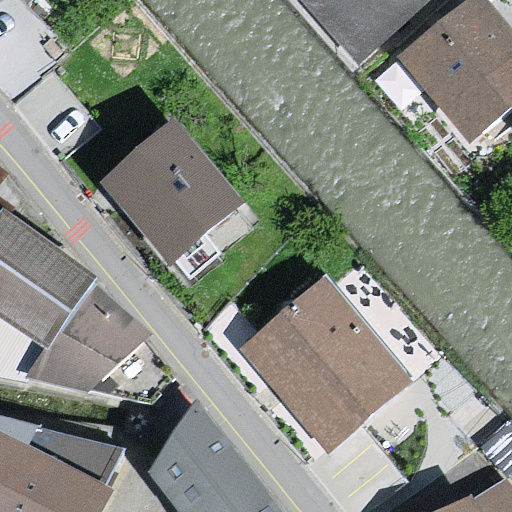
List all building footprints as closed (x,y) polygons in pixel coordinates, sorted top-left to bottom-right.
[(302,0),(361,67),(438,0),(302,0)] [(511,115),(511,31),(486,0),(477,0),(403,60),(473,146),(511,115)] [(181,125),(107,185),(174,268),(248,208),(181,125)] [(0,377),(30,383),(49,354),(0,321),(0,225),(9,215),(15,210),(0,199),(0,189),(11,177),(0,167),(0,377)] [(9,215),(0,225),(0,321),(49,354),(96,287),(99,282),(9,215)] [(326,284),(249,349),(338,452),(414,386),(326,284)] [(154,339),(96,287),(49,354),(30,383),(93,398),(154,339)] [(458,371),(434,390),(452,412),(476,393),(458,371)] [(503,422),(479,393),(476,393),(452,412),(451,417),(475,446),(503,422)] [(279,511),(198,406),(153,475),(180,511),(279,511)] [(511,476),(511,422),(481,448),(508,479),(511,476)] [(108,511),(117,495),(0,434),(0,511),(108,511)] [(511,511),(511,482),(467,505),(471,511),(511,511)]
